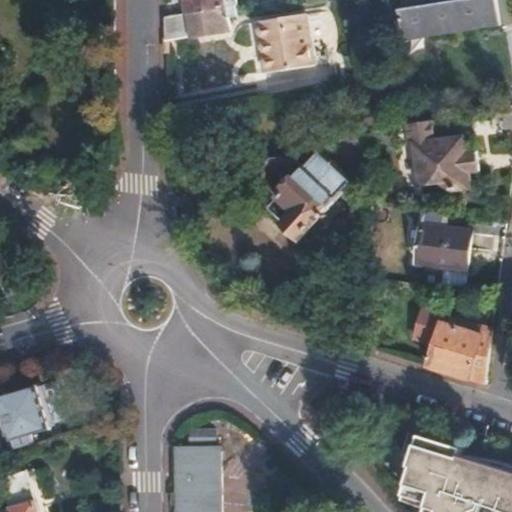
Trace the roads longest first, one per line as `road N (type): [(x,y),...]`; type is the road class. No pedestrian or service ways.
road 1 (residential): [(497,413),(239,338),(191,311)]
road 2 (residential): [(183,330),(373,511)]
road 3 (residential): [(143,0),(136,258)]
road 4 (residential): [(145,511),(143,348)]
road 5 (residential): [(0,189),(110,274)]
